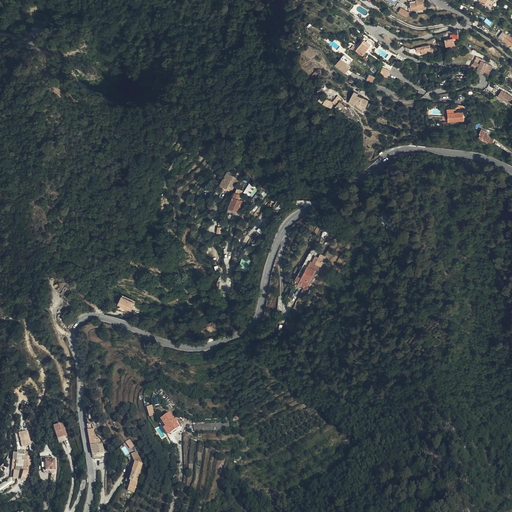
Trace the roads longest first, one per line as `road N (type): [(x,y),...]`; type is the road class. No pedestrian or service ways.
road 1 (tertiary): [(511,172),(470,155),(392,152),(336,199),(289,220),(274,245),(256,320),(206,347),(173,346),(98,316),(79,321),(74,340),(92,481),(86,511)]
road 2 (residential): [(511,141),(471,105),(427,98),(481,85),(481,76),(426,64),(373,33),(411,40),(469,26),(435,0)]
road 3 (unknown): [(219,198),(213,237),(220,286),(259,221),(284,204),(309,209)]
